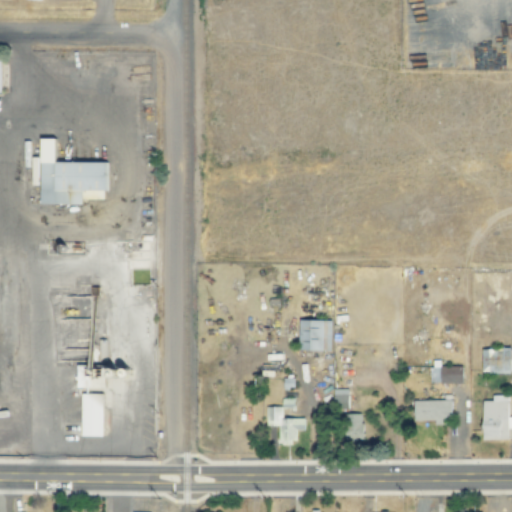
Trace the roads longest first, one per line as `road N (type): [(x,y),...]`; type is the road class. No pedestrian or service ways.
road 1 (tertiary): [(511,478),(0,477)]
road 2 (residential): [(170,33),(0,31)]
